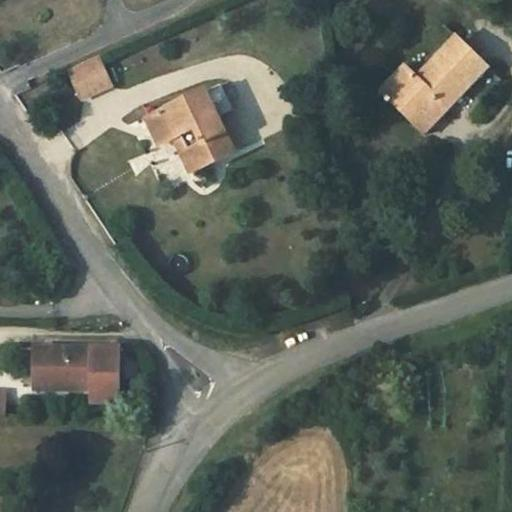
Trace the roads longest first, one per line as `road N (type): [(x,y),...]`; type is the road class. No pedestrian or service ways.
road 1 (residential): [(216,404),(114,290),(0,113)]
road 2 (unclassified): [(216,404),(326,349),(511,288)]
road 3 (unclassified): [(142,511),(216,404)]
